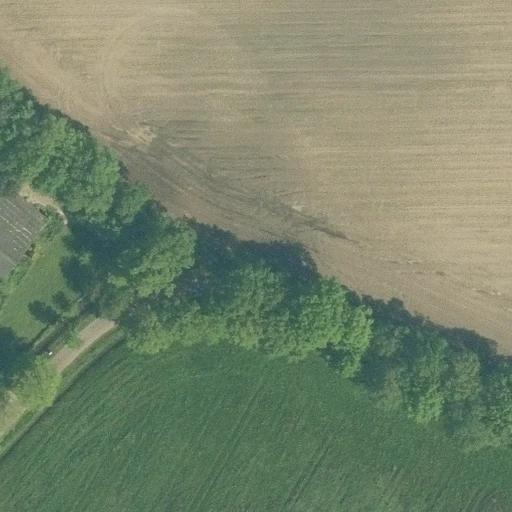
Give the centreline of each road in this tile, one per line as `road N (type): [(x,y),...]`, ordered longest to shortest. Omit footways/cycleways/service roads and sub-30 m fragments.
road 1 (unclassified): [(511,405),(288,304),(183,287),(131,302),(106,319),(0,426)]
road 2 (unknown): [(221,288),(119,242),(0,144)]
